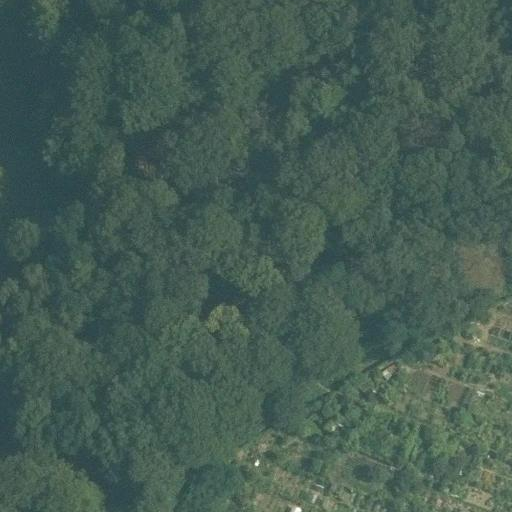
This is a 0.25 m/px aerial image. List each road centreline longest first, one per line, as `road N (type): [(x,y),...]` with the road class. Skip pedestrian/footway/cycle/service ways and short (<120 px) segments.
road 1 (residential): [(100,484),(511,221)]
road 2 (residential): [(100,484),(111,144),(136,0)]
